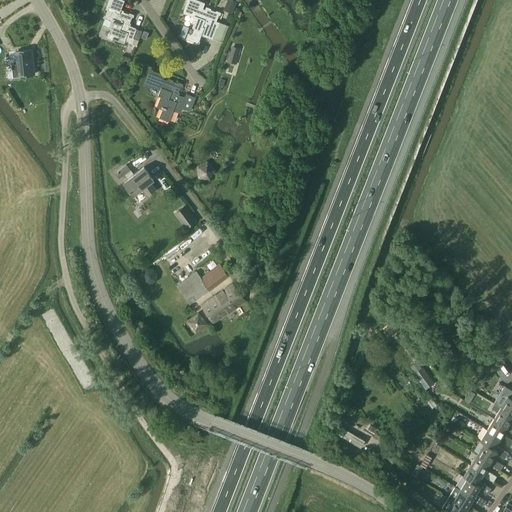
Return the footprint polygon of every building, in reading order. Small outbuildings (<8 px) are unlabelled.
[(110,0),(108,8),(104,19),(111,21),(109,27),(111,28),(109,32),(107,38),(112,40),(112,39),(117,41),(117,40),(124,43),(125,40),(128,41),(128,42),(136,45),(141,30),(136,28),(129,25),(132,15),(119,10),(122,2),(118,0),(117,0),(110,0)] [(205,9),(202,8),(204,3),(196,0),(187,0),(183,12),(194,16),(191,23),(194,24),(192,29),(191,29),(187,38),(199,42),(202,34),(213,38),(218,22),(216,21),(219,15),(220,15),(221,12),(216,11),(216,12),(211,10),(211,9),(206,7),(205,9)] [(232,14),(237,2),(231,0),(227,0),(223,11),(232,14)] [(144,31),(141,38),(146,40),(149,33),(144,31)] [(236,76),(244,47),(234,44),(226,74),(236,76)] [(32,50),(16,51),(18,76),(34,74),(32,50)] [(164,75),(150,70),(144,85),(154,89),(155,88),(160,90),(157,96),(160,97),(156,106),(163,109),(160,117),(169,120),(173,109),(180,112),(181,107),(190,111),(196,97),(186,94),(185,97),(178,94),(182,84),(169,79),(168,81),(162,79),(164,75)] [(197,166),(198,178),(210,180),(216,169),(208,161),(197,166)] [(156,189),(151,182),(154,180),(144,167),(129,178),(125,174),(130,170),(126,165),(115,173),(119,178),(120,178),(124,182),(123,183),(133,196),(142,189),(147,196),(156,189)] [(196,220),(185,205),(174,213),(185,228),(196,220)] [(220,264),(201,278),(209,290),(229,276),(220,264)] [(201,278),(196,271),(176,286),(189,304),(209,290),(201,278)] [(149,273),(147,272),(143,275),(143,278),(145,281),(148,281),(151,279),(152,276),(149,273)] [(245,302),(233,283),(201,306),(213,324),(245,302)] [(198,310),(186,321),(195,334),(208,323),(198,310)] [(395,324),(383,332),(388,338),(399,330),(395,324)] [(439,350),(448,364),(455,359),(446,345),(439,350)] [(422,367),(413,373),(423,386),(432,380),(422,367)] [(372,386),(367,379),(361,383),(366,390),(372,386)] [(511,391),(505,387),(499,398),(504,401),(500,407),(511,414),(511,391)] [(430,397),(426,400),(432,408),(436,405),(430,397)] [(511,425),(509,423),(511,418),(511,414),(500,407),(494,418),(507,426),(505,429),(506,429),(511,433),(511,425)] [(498,440),(499,440),(510,447),(511,442),(511,440),(502,434),(506,429),(505,429),(507,426),(494,418),(487,429),(500,437),(498,440)] [(364,440),(340,426),(336,434),(360,447),(364,440)] [(497,451),(495,454),(504,459),(508,453),(496,445),(499,440),(498,440),(500,437),(487,429),(480,440),(494,448),(494,449),(497,451)] [(492,459),(495,454),(497,451),(494,449),(494,448),(480,440),(480,441),(484,443),(477,454),(490,461),(489,464),(489,465),(500,471),(503,465),(492,459)] [(496,477),(485,470),(489,465),(489,464),(490,461),(477,454),(470,465),(483,473),(482,475),(482,476),(493,482),(496,477)] [(491,489),(479,481),(482,476),(482,475),(483,473),(470,465),(464,476),(477,484),(480,486),(478,489),(488,495),(491,489)] [(467,479),(460,489),(473,497),(471,500),(472,500),(483,507),(486,501),(475,494),(478,489),(480,486),(477,484),(464,476),(463,477),(467,479)] [(455,486),(448,498),(466,508),(464,511),(465,511),(466,511),(479,511),(469,505),(472,500),(471,500),(473,497),(460,489),(460,490),(455,486)] [(448,498),(443,505),(442,508),(447,511),(464,511),(465,511),(464,511),(466,508),(448,498)]
